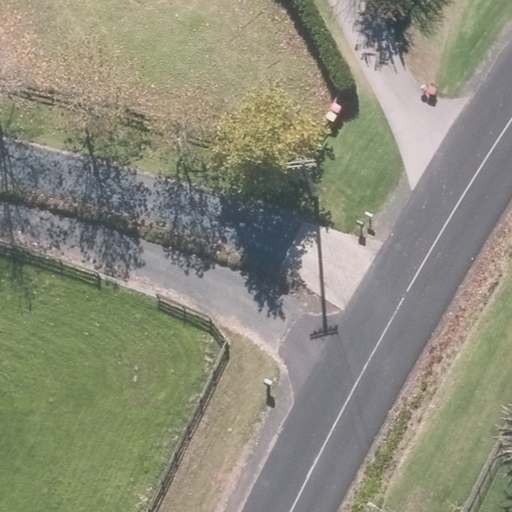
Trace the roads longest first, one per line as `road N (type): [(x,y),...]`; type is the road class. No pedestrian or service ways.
road 1 (unclassified): [(511,126),(456,206),(292,511)]
road 2 (unknown): [(391,325),(0,194)]
